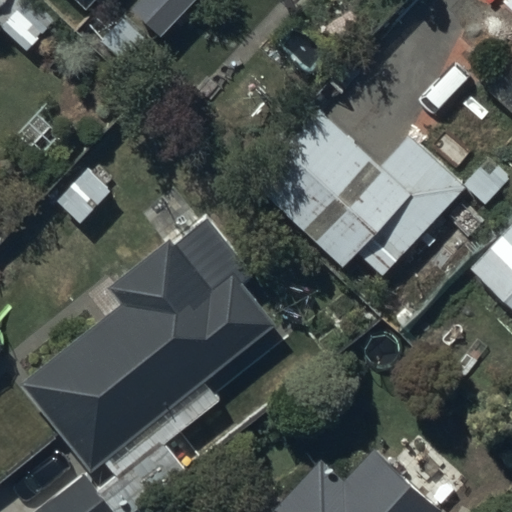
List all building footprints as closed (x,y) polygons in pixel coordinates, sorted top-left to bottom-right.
[(46,0),(0,0),(0,13),(26,41),(57,12),(46,0)] [(511,68),(494,52),(477,70),(511,103),(511,68)] [(318,107),(250,180),(345,267),(359,252),(383,275),(465,187),(407,133),(379,163),(318,107)] [(511,217),(469,263),(511,303),(511,217)] [(207,287),(167,236),(111,280),(122,294),(19,375),(90,464),(275,318),(234,266),(207,287)] [(0,332),(33,301),(10,278),(0,287),(0,332)] [(448,511),(450,511),(376,442),(344,476),(321,454),(270,508),(274,511),(448,511)] [(119,511),(86,469),(29,511),(119,511)]
